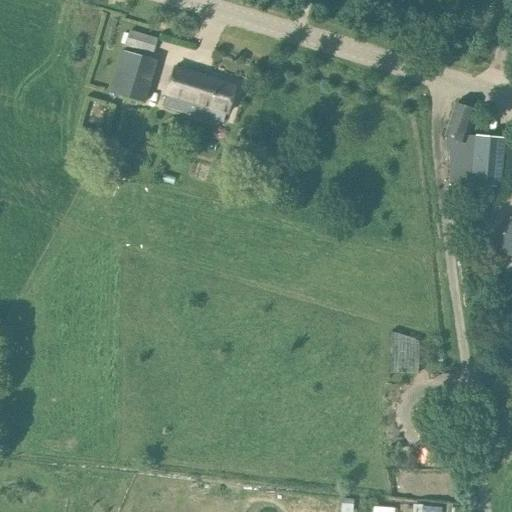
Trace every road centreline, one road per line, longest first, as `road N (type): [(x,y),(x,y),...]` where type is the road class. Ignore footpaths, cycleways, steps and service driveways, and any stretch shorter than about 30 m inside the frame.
road 1 (unclassified): [(485,511),(433,144),(446,82)]
road 2 (tertiary): [(446,82),(181,0)]
